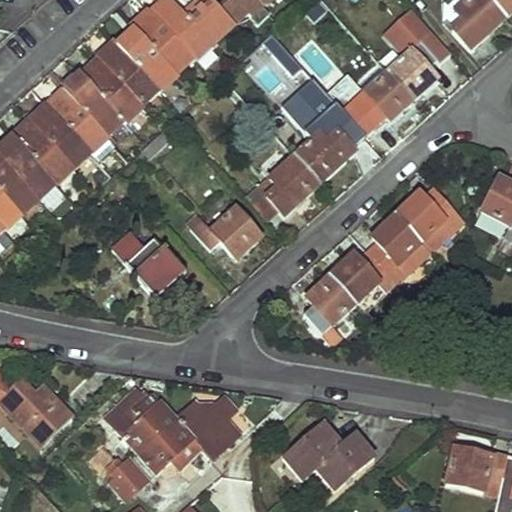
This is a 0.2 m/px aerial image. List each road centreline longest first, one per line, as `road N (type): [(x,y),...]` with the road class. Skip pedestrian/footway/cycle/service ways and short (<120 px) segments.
road 1 (residential): [(181,362),(460,115)]
road 2 (residential): [(181,362),(511,415)]
road 3 (residential): [(0,326),(181,362)]
road 4 (residential): [(0,96),(105,0)]
